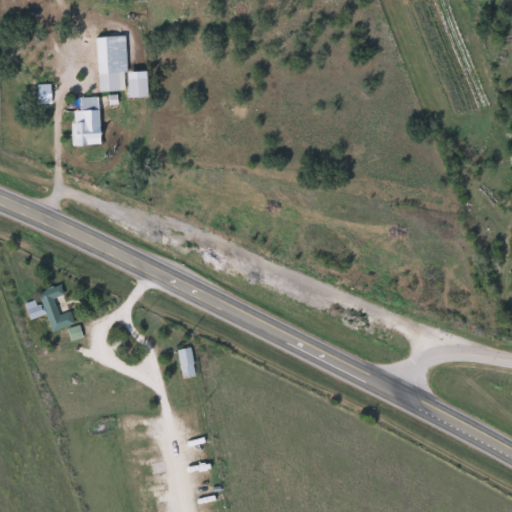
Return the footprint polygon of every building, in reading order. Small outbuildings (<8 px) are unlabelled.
[(141,71),(123,72),(122,36),(92,37),(95,92),(123,90),(123,98),(143,97),(141,71)] [(48,104),(48,84),(34,84),(34,104),(48,104)] [(76,98),(76,110),(70,111),(70,123),(67,123),(67,146),(97,145),(95,97),(76,98)] [(72,324),(67,311),(56,315),(50,299),(61,295),(57,284),(34,292),(48,332),(72,324)] [(21,303),(26,320),(40,315),(34,299),(21,303)] [(63,329),(67,342),(79,338),(76,325),(63,329)] [(174,350),(178,378),(192,376),(188,348),(174,350)]
